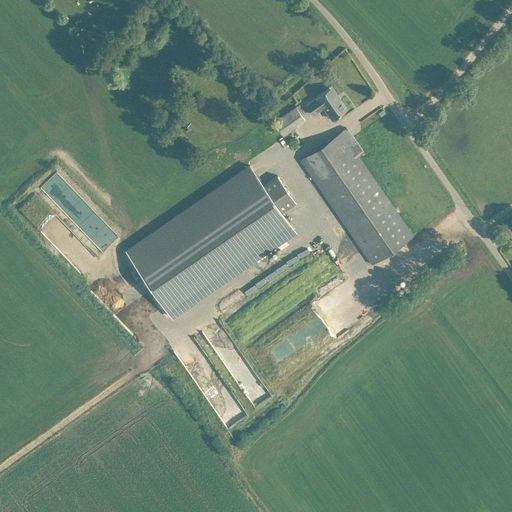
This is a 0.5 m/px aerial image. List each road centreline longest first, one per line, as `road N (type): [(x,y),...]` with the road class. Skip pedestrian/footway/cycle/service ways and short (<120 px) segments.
road 1 (unclassified): [(511,276),(352,44),(311,0)]
road 2 (track): [(511,9),(430,107),(405,124)]
